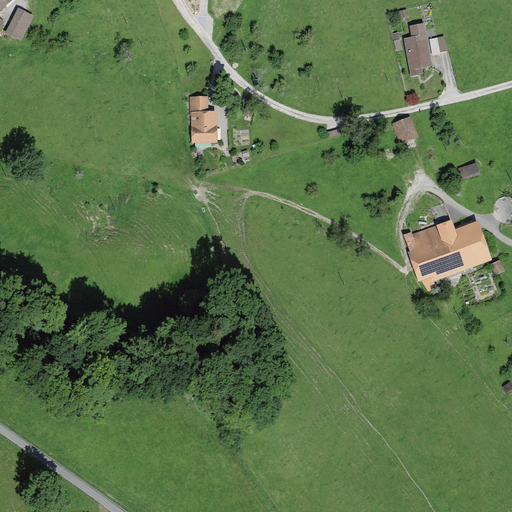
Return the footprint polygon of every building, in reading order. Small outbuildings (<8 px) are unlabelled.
[(22,14),(11,34),(21,39),(31,18),(22,14)] [(406,39),(411,67),(429,63),(423,26),(412,28),(413,38),(406,39)] [(430,40),(432,55),(446,52),(444,37),(430,40)] [(195,116),(195,141),(214,141),(214,116),(205,116),(205,99),(191,99),(192,116),(195,116)] [(414,136),(408,119),(396,124),(402,141),(414,136)] [(478,175),(476,165),(460,169),(463,179),(478,175)] [(404,236),(420,279),(485,256),(473,222),(452,230),(450,224),(439,228),(438,226),(412,236),(411,234),(404,236)]
